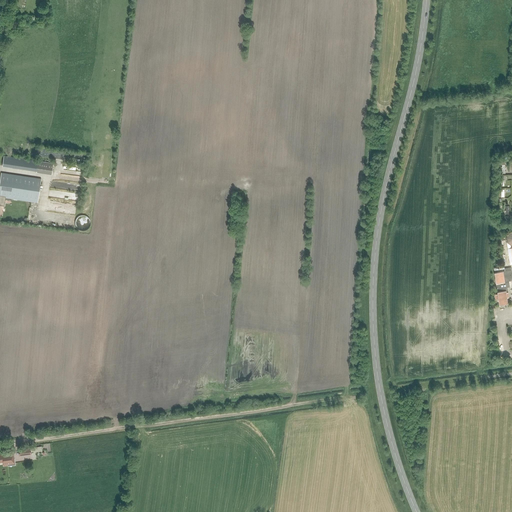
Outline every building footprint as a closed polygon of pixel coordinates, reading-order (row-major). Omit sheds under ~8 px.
[(2,166),(36,171),(52,174),(54,164),(37,161),(3,156),(2,166)] [(0,205),(4,206),(5,202),(11,203),(12,199),(37,203),(41,179),(1,173),(0,179),(0,205)] [(75,224),(75,225),(75,226),(76,227),(76,228),(77,229),(78,230),(79,230),(81,231),(82,231),(83,231),(85,230),(86,230),(87,229),(88,229),(88,228),(89,228),(89,227),(90,226),(90,225),(90,224),(90,223),(90,222),(90,221),(90,220),(89,219),(89,218),(88,217),(87,217),(86,216),(85,216),(84,216),(83,215),(82,215),(81,216),(80,216),(79,216),(78,217),(77,218),(76,219),(75,220),(75,221),(75,222),(75,223),(75,224)] [(509,298),(508,293),(506,293),(506,291),(508,291),(507,287),(510,287),(509,281),(511,280),(511,270),(511,268),(504,269),(504,271),(495,273),(496,283),(498,294),(494,295),(495,300),(499,299),(500,305),(508,304),(507,298),(509,298)] [(7,466),(8,466),(7,464),(14,463),(13,452),(0,453),(0,462),(3,462),(3,466),(7,466)]
